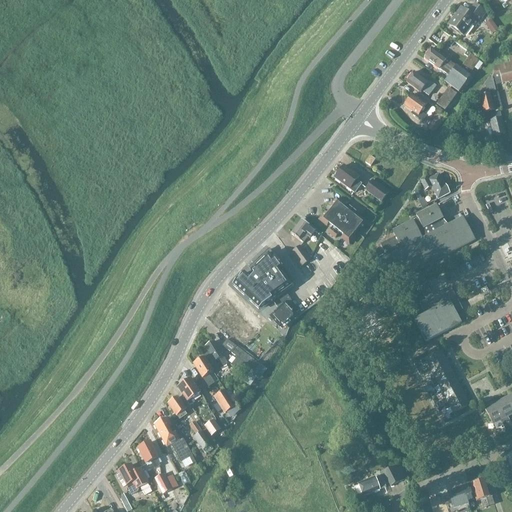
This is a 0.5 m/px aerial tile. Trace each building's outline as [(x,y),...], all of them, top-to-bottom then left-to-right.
[(474,27),(485,13),(474,5),(470,10),(473,12),(470,15),(461,8),(448,25),(463,36),(471,25),(474,27)] [(431,48),(424,59),(439,70),(444,73),(448,76),(444,82),(458,93),(463,87),(470,77),(468,76),(461,70),(456,66),(455,67),(446,60),(431,48)] [(461,70),(468,76),(479,61),(472,56),(472,55),(466,51),(464,55),(469,59),(461,70)] [(492,71),(494,76),(493,76),(496,85),(511,81),(511,57),(509,59),(510,64),(494,68),(492,71)] [(428,96),(434,88),(413,72),(406,82),(420,93),(422,91),(428,96)] [(501,108),(497,92),(496,93),(492,78),(491,77),(485,85),(487,95),(479,97),(483,114),(490,112),(492,121),(489,122),(493,137),(505,134),(501,119),(498,108),(501,108)] [(445,111),(456,95),(448,88),(436,104),(445,111)] [(421,95),(418,99),(412,95),(404,106),(412,112),(411,114),(421,122),(425,116),(421,113),(426,105),(429,102),(421,95)] [(474,118),(479,111),(471,105),(466,112),(474,118)] [(438,126),(432,122),(428,128),(433,132),(438,126)] [(370,156),(365,163),(370,166),(375,160),(370,156)] [(343,166),(342,168),(341,167),(337,172),(338,173),(334,178),(354,193),(360,185),(356,181),(358,177),(355,174),(354,173),(353,174),(350,171),(350,170),(348,170),(343,166)] [(426,177),(420,180),(425,191),(431,188),(437,200),(449,194),(444,185),(439,174),(427,180),(426,177)] [(381,202),(388,193),(372,181),(365,190),(381,202)] [(342,222),(354,208),(350,205),(346,210),(342,207),(344,205),(336,199),(330,206),(332,208),(330,211),(342,222)] [(398,251),(442,228),(439,221),(442,219),(436,207),(427,212),(425,209),(415,214),(417,219),(392,232),(395,238),(392,239),(398,251)] [(342,222),(355,232),(358,229),(360,230),(366,223),(358,217),(357,219),(353,216),(357,211),(354,208),(342,222)] [(328,233),(331,235),(342,222),(330,211),(327,214),(325,213),(319,220),(327,226),(328,224),(332,227),(328,233)] [(398,251),(392,239),(380,246),(384,253),(375,257),(389,285),(412,273),(415,279),(421,275),(419,270),(474,241),(462,218),(442,228),(398,251)] [(311,237),(315,231),(301,220),(291,234),(303,243),(309,235),(311,237)] [(353,235),(355,232),(342,222),(331,235),(335,238),(339,233),(343,236),(341,238),(349,244),(355,237),(353,235)] [(300,247),(292,252),(302,266),(310,261),(300,247)] [(243,272),(229,282),(259,310),(272,301),(291,287),(290,286),(293,284),(284,271),(284,270),(275,257),(274,257),(269,249),(249,268),(251,271),(254,276),(250,279),(243,272)] [(432,296),(421,275),(415,279),(426,300),(419,303),(425,314),(414,320),(425,343),(461,324),(453,308),(459,305),(450,287),(432,296)] [(291,295),(302,310),(316,301),(302,280),(291,288),(294,293),(291,295)] [(282,305),(269,316),(280,328),(288,320),(296,313),(288,305),(282,305)] [(222,346),(237,357),(230,365),(235,369),(242,361),(244,362),(240,367),(250,375),(259,364),(227,340),(222,346)] [(215,372),(228,365),(213,342),(206,347),(209,352),(203,356),(204,357),(204,356),(215,372)] [(430,370),(446,362),(440,351),(420,361),(422,365),(426,363),(430,370)] [(209,375),(214,372),(204,357),(193,364),(203,379),(204,379),(207,385),(213,381),(209,375)] [(446,362),(430,370),(434,377),(429,380),(431,383),(452,373),(446,362)] [(452,373),(431,383),(433,387),(438,385),(442,392),(458,384),(452,373)] [(185,383),(177,388),(187,402),(189,406),(194,402),(192,399),(200,393),(190,379),(189,380),(186,380),(185,383)] [(458,384),(442,392),(445,399),(441,401),(443,405),(463,395),(458,384)] [(225,414),(235,408),(225,390),(215,397),(225,414)] [(469,406),(463,395),(443,405),(445,409),(449,406),(453,414),(469,406)] [(184,412),(186,410),(178,397),(168,404),(176,417),(177,416),(179,419),(186,415),(184,412)] [(495,403),(506,424),(510,422),(507,417),(511,414),(511,408),(506,397),(495,403)] [(508,428),(506,424),(495,403),(484,409),(492,425),(500,421),(505,430),(508,428)] [(180,463),(192,456),(182,439),(178,429),(174,431),(167,418),(154,425),(167,449),(169,448),(168,447),(171,445),(180,463)] [(205,429),(211,437),(219,432),(221,431),(214,421),(204,427),(206,429),(205,429)] [(215,443),(211,437),(205,429),(201,432),(195,422),(190,426),(196,436),(193,438),(202,451),(206,456),(213,450),(211,446),(215,443)] [(154,469),(160,466),(156,459),(158,458),(150,442),(138,449),(146,465),(151,462),(154,469)] [(141,469),(134,472),(131,465),(119,471),(121,476),(118,477),(118,476),(117,476),(123,488),(126,486),(131,495),(137,492),(138,488),(142,486),(148,483),(141,469)] [(405,479),(399,466),(393,470),(392,467),(383,472),(390,487),(400,482),(405,479)] [(228,471),(223,474),(228,484),(233,481),(228,471)] [(164,474),(154,479),(162,495),(172,490),(171,489),(176,487),(172,478),(167,480),(164,474)] [(363,496),(385,488),(381,477),(381,478),(376,480),(375,478),(358,484),(363,496)] [(486,499),(491,497),(486,480),(471,484),(476,502),(480,501),(483,508),(488,507),(486,499)] [(449,496),(443,497),(447,511),(462,511),(469,510),(469,511),(470,511),(469,508),(474,506),(472,500),(468,485),(459,488),(460,489),(448,493),(449,496)] [(123,494),(120,500),(126,511),(127,511),(132,510),(123,494)]
